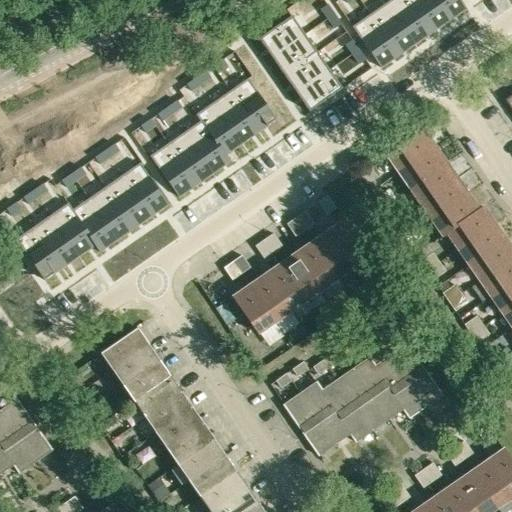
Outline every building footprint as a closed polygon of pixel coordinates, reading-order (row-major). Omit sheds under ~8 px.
[(409,0),(390,0),(386,3),(405,31),(415,44),(432,32),(422,19),(409,0)] [(433,0),(409,0),(422,19),(432,32),(448,21),(447,20),(433,0)] [(459,0),(433,0),(447,20),(448,21),(466,9),(465,7),(459,0)] [(386,3),(370,15),(389,42),(398,56),(415,44),(405,31),(386,3)] [(327,4),(320,9),(327,19),(334,14),(327,4)] [(334,14),(327,19),(334,29),(341,24),(334,14)] [(370,15),(352,27),(371,54),(380,68),(398,56),(389,42),(370,15)] [(291,16),(258,39),(271,58),(304,35),(291,16)] [(304,35),(271,58),(284,75),(317,53),(304,35)] [(352,40),(345,44),(352,54),(359,50),(352,40)] [(359,50),(352,54),(359,64),(365,60),(359,50)] [(317,53),(284,75),(296,93),(329,70),(317,53)] [(223,59),(213,66),(217,73),(227,66),(223,59)] [(329,70),(296,93),(302,102),(309,112),(342,89),(335,79),(329,70)] [(206,71),(196,78),(201,84),(211,78),(206,71)] [(196,78),(186,85),(191,91),(201,84),(196,78)] [(247,78),(230,91),(258,132),(276,119),(247,78)] [(230,91),(213,102),(242,143),(258,132),(230,91)] [(177,101),(167,108),(172,114),(182,107),(177,101)] [(213,102),(196,114),(201,121),(217,144),(225,155),(237,147),(242,143),(213,102)] [(167,108),(157,115),(162,121),(172,114),(167,108)] [(150,119),(140,126),(145,133),(155,126),(150,119)] [(201,121),(184,132),(200,155),(213,173),(230,162),(225,155),(217,144),(201,121)] [(435,146),(424,130),(387,156),(398,172),(435,146)] [(184,132),(168,144),(184,167),(196,185),(213,173),(200,155),(184,132)] [(115,144),(105,151),(109,158),(119,151),(115,144)] [(168,144),(150,156),(166,179),(179,197),(196,185),(184,167),(168,144)] [(446,161),(435,146),(398,172),(409,187),(446,161)] [(105,151),(95,158),(99,164),(109,158),(105,151)] [(446,161),(409,187),(420,203),(457,177),(446,161)] [(139,163),(122,176),(138,199),(150,217),(168,204),(155,186),(139,163)] [(361,175),(368,184),(380,176),(373,166),(361,175)] [(81,167),(71,174),(76,181),(86,174),(81,167)] [(71,174),(61,181),(66,188),(76,181),(71,174)] [(122,176),(105,187),(121,210),(133,228),(150,217),(138,199),(122,176)] [(468,193),(457,177),(420,203),(431,219),(468,193)] [(43,184),(33,191),(38,198),(47,191),(43,184)] [(105,187),(88,199),(104,222),(117,240),(133,228),(121,210),(105,187)] [(376,197),(383,207),(395,198),(388,189),(376,197)] [(33,191),(23,198),(28,204),(38,198),(33,191)] [(443,237),(447,234),(447,233),(480,210),(480,209),(468,193),(431,219),(443,237)] [(319,202),(327,214),(336,208),(328,196),(319,202)] [(395,198),(383,207),(389,215),(401,207),(395,198)] [(88,199),(71,210),(87,233),(95,245),(100,252),(117,240),(104,222),(88,199)] [(16,203),(6,209),(11,216),(21,209),(16,203)] [(67,204),(50,215),(70,245),(78,257),(95,245),(87,233),(71,210),(67,204)] [(447,233),(447,234),(458,249),(496,223),(484,206),(480,209),(480,210),(447,233)] [(296,218),(305,230),(314,224),(305,212),(296,218)] [(49,216),(33,227),(62,268),(78,257),(70,245),(50,215),(49,216)] [(296,218),(287,224),(296,236),(305,230),(296,218)] [(346,219),(329,230),(355,267),(371,256),(346,219)] [(398,229),(405,238),(417,230),(410,220),(398,229)] [(506,239),(496,223),(458,249),(469,265),(506,239)] [(33,227),(16,239),(44,280),(62,268),(33,227)] [(339,279),(355,267),(329,230),(313,241),(339,279)] [(405,238),(411,247),(423,239),(417,230),(405,238)] [(265,240),(273,252),(282,246),(274,234),(265,240)] [(511,247),(506,239),(469,265),(480,281),(511,258),(511,247)] [(255,246),(264,259),(273,252),(265,240),(255,246)] [(313,241),(297,253),(323,290),(339,279),(313,241)] [(420,261),(427,270),(439,262),(433,252),(420,261)] [(297,253),(281,264),(307,301),(323,290),(297,253)] [(250,268),(242,256),(233,262),(241,274),(250,268)] [(511,282),(511,258),(480,281),(491,296),(511,282)] [(224,269),(232,281),(241,274),(233,262),(224,269)] [(427,270),(433,279),(445,271),(439,262),(427,270)] [(307,301),(281,264),(265,275),(291,312),(307,301)] [(265,275),(249,286),(275,324),(291,312),(265,275)] [(511,305),(511,282),(491,296),(502,312),(511,305)] [(442,292),(448,302),(461,293),(454,284),(442,292)] [(258,335),(275,324),(249,286),(233,298),(258,335)] [(467,302),(461,293),(448,302),(455,311),(467,302)] [(511,305),(502,312),(511,326),(511,305)] [(464,324),(470,333),(483,325),(476,315),(464,324)] [(393,325),(383,332),(388,339),(398,331),(393,325)] [(489,334),(483,325),(470,333),(477,342),(489,334)] [(101,354),(113,371),(150,346),(138,329),(101,354)] [(382,342),(377,336),(366,344),(371,350),(382,342)] [(357,337),(345,345),(350,352),(361,344),(357,337)] [(391,355),(427,406),(442,395),(407,344),(391,355)] [(113,371),(123,387),(160,361),(150,346),(113,371)] [(486,356),(492,365),(505,357),(498,347),(486,356)] [(344,356),(340,349),(329,357),(334,364),(344,356)] [(409,418),(427,406),(391,355),(376,365),(375,366),(404,409),(403,410),(409,418)] [(388,420),(403,410),(404,409),(375,366),(376,365),(370,357),(353,369),(388,420)] [(511,366),(505,357),(492,365),(499,374),(511,366)] [(318,374),(329,367),(324,360),(313,368),(318,374)] [(134,403),(171,377),(160,361),(123,387),(134,403)] [(293,370),(297,377),(309,369),(304,362),(293,370)] [(372,431),(388,420),(353,369),(337,379),(372,431)] [(77,371),(67,377),(74,388),(84,381),(77,371)] [(286,374),(276,382),(281,389),(291,382),(286,374)] [(134,403),(145,418),(182,393),(171,377),(134,403)] [(356,442),(372,431),(337,379),(322,390),(321,390),(351,434),(356,442)] [(0,392),(9,387),(3,380),(0,382),(0,392)] [(317,382),(300,394),(336,445),(351,434),(321,390),(322,390),(317,382)] [(145,418),(156,434),(193,409),(182,393),(145,418)] [(318,457),(336,445),(300,394),(283,406),(318,457)] [(17,400),(1,411),(36,462),(52,451),(17,400)] [(204,425),(193,409),(156,434),(167,450),(204,425)] [(0,443),(15,465),(14,466),(19,474),(36,462),(1,411),(0,411),(0,443)] [(167,450),(178,466),(215,440),(204,425),(167,450)] [(478,431),(487,444),(496,437),(488,425),(478,431)] [(189,482),(226,456),(215,440),(178,466),(189,482)] [(465,441),(464,441),(456,447),(464,459),(474,453),(465,441)] [(0,475),(14,466),(15,465),(0,443),(0,475)] [(455,466),(464,459),(456,447),(447,453),(455,466)] [(511,459),(504,449),(488,460),(511,494),(511,459)] [(189,482),(200,497),(236,472),(226,456),(189,482)] [(498,508),(511,498),(511,494),(488,460),(472,471),(498,508)] [(442,475),(433,463),(424,469),(432,482),(442,475)] [(423,488),(432,482),(424,469),(415,476),(423,488)] [(472,471),(456,482),(476,511),(492,511),(498,508),(472,471)] [(200,497),(209,511),(213,511),(248,489),(236,472),(200,497)] [(161,478),(149,486),(159,501),(171,493),(161,478)] [(97,500),(106,494),(98,482),(88,488),(97,500)] [(476,511),(456,482),(440,494),(452,511),(476,511)] [(401,485),(392,491),(401,504),(410,497),(401,485)] [(248,489),(213,511),(247,511),(259,504),(248,489)] [(391,510),(401,504),(392,491),(383,498),(391,510)] [(452,511),(440,494),(424,505),(428,511),(452,511)] [(66,504),(71,511),(80,511),(83,510),(75,497),(66,504)]
